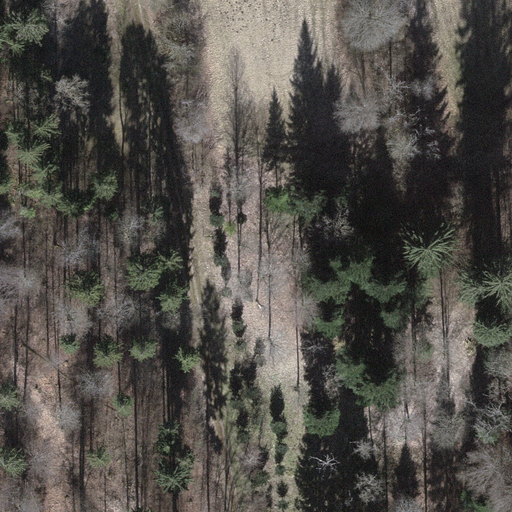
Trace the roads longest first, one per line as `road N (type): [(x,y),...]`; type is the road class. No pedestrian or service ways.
road 1 (track): [(237,511),(132,0)]
road 2 (track): [(105,511),(0,344)]
